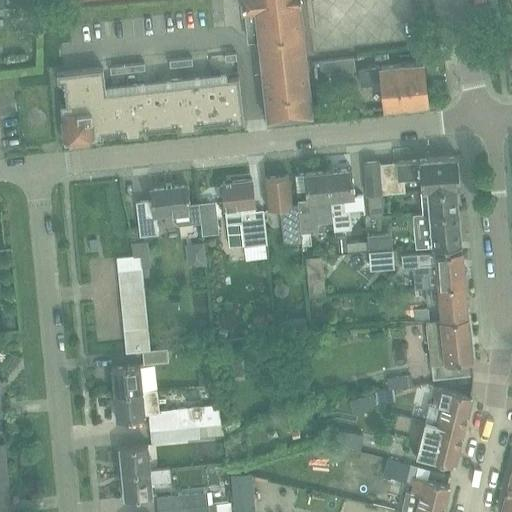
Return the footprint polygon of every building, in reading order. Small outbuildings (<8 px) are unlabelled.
[(299,0),(241,0),(243,10),(246,10),(300,5),(299,0)] [(312,115),(300,5),(246,10),(249,40),(259,39),(268,120),(312,115)] [(236,53),(225,54),(225,61),(237,59),(236,53)] [(356,70),(354,57),(324,61),(326,73),(356,70)] [(193,64),(192,58),(169,60),(170,67),(193,64)] [(383,88),(385,105),(385,107),(427,103),(422,60),(380,65),(381,66),(360,68),(361,84),(373,82),(373,89),(383,88)] [(145,70),(144,63),(110,67),(111,73),(145,70)] [(234,117),(234,123),(244,122),(239,76),(106,91),(103,67),(57,73),(58,82),(64,81),(66,103),(60,104),(65,142),(94,139),(94,133),(124,129),(125,136),(142,134),(141,128),(179,124),(180,130),(197,128),(196,121),(234,117)] [(458,156),(419,159),(379,164),(382,194),(406,192),(405,179),(420,177),(422,190),(456,187),(460,187),(458,156)] [(382,194),(379,164),(379,161),(365,162),(367,195),(382,194)] [(344,211),(350,210),(364,209),(362,195),(354,196),(351,168),(327,171),(333,222),(334,231),(346,230),(344,211)] [(333,222),(327,171),(304,173),(306,199),(298,200),(298,204),(301,242),(301,246),(311,245),(310,232),(318,231),(318,223),(333,222)] [(268,208),(280,207),(282,225),(284,244),(301,242),(298,204),(292,205),(289,175),(265,178),(268,208)] [(256,221),(255,210),(255,204),(252,179),(222,182),(225,212),(229,248),(267,244),(265,220),(256,221)] [(151,190),(152,200),(136,202),(140,235),(158,233),(156,215),(173,214),(174,220),(178,224),(196,222),(194,204),(190,204),(188,186),(151,190)] [(424,213),(458,210),(456,187),(422,190),(424,213)] [(384,216),(382,198),(369,199),(371,218),(384,216)] [(462,244),(458,210),(424,213),(425,223),(431,223),(434,247),(462,244)] [(344,236),(335,237),(337,254),(346,253),(344,236)] [(97,238),(89,239),(90,251),(98,250),(97,238)] [(393,249),(369,251),(370,263),(394,261),(393,249)] [(462,250),(434,252),(401,255),(402,268),(412,267),(413,289),(425,288),(465,284),(462,250)] [(143,267),(141,255),(117,257),(118,269),(143,267)] [(263,256),(242,258),(243,272),(264,271),(263,256)] [(144,278),(143,267),(118,269),(119,280),(144,278)] [(145,289),(144,278),(119,280),(120,292),(145,289)] [(467,316),(465,284),(425,288),(427,305),(439,304),(440,320),(467,316)] [(146,301),(145,289),(120,292),(121,304),(146,301)] [(147,314),(146,301),(121,304),(123,316),(147,314)] [(414,309),(414,321),(428,321),(430,320),(428,308),(414,309)] [(15,309),(3,310),(5,326),(16,325),(15,309)] [(223,310),(221,323),(235,326),(237,313),(223,310)] [(148,326),(147,314),(123,316),(124,328),(148,326)] [(468,316),(467,316),(440,320),(430,320),(428,321),(433,378),(461,375),(460,382),(473,383),(473,373),(472,360),(473,360),(468,316)] [(151,349),(148,326),(124,328),(126,353),(145,351),(151,349)] [(169,359),(168,347),(151,349),(145,351),(146,361),(169,359)] [(111,368),(114,393),(143,391),(141,365),(111,368)] [(388,389),(393,388),(409,386),(407,375),(387,378),(388,389)] [(432,394),(425,421),(436,424),(463,431),(472,396),(433,386),(431,394),(432,394)] [(395,402),(393,388),(388,389),(375,390),(377,404),(395,402)] [(157,389),(143,391),(114,393),(116,420),(145,417),(145,414),(149,414),(149,418),(150,431),(220,424),(219,404),(159,410),(157,389)] [(425,421),(416,456),(429,460),(453,466),(455,466),(463,431),(436,424),(425,421)] [(151,442),(222,436),(220,424),(150,431),(151,442)] [(119,447),(121,473),(152,469),(149,444),(119,447)] [(9,511),(4,445),(0,445),(0,511),(9,511)] [(406,482),(410,465),(400,462),(386,459),(386,460),(386,461),(384,468),(382,477),(406,482)] [(154,495),(153,482),(170,481),(169,468),(152,469),(121,473),(124,498),(154,495)] [(253,475),(231,477),(234,510),(255,508),(253,475)] [(411,476),(410,479),(409,484),(414,485),(412,492),(406,491),(401,511),(406,511),(443,511),(450,485),(411,476)] [(511,511),(511,480),(510,480),(501,511),(511,511)] [(314,504),(335,505),(337,485),(316,483),(314,504)] [(354,505),(357,492),(343,489),(341,502),(354,505)] [(156,497),(157,509),(208,504),(207,492),(156,497)] [(293,511),(340,511),(341,509),(294,502),(293,511)]
